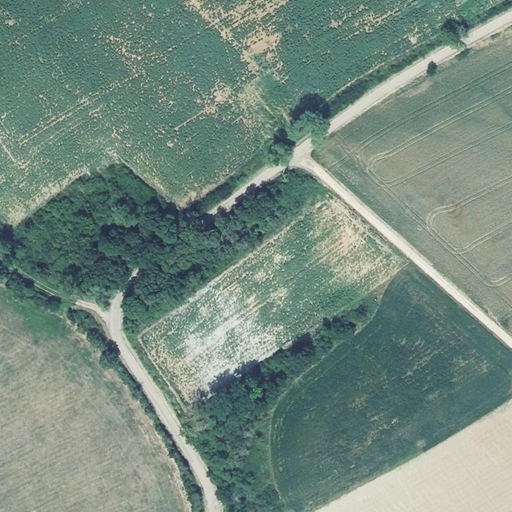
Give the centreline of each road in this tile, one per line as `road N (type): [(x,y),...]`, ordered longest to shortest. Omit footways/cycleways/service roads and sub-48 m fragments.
road 1 (unclassified): [(511,16),(370,100),(157,249),(130,279),(116,332),(190,458),(211,511)]
road 2 (track): [(298,154),(511,342)]
road 3 (track): [(0,259),(56,295),(117,318)]
